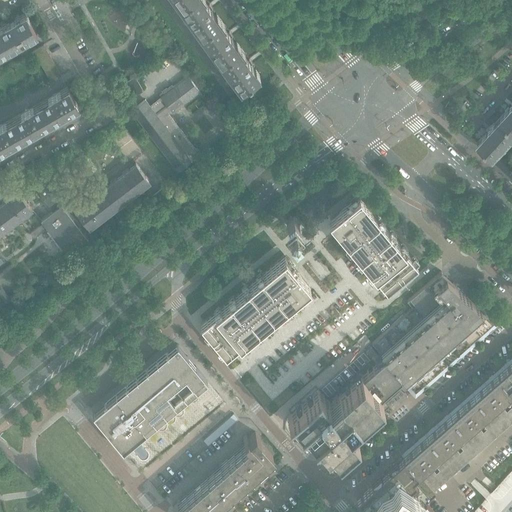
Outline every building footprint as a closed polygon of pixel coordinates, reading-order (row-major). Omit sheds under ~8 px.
[(212,8),(210,4),(209,3),(207,4),(204,0),(188,0),(180,6),(200,34),(221,19),(216,13),(215,14),(214,13),(211,9),(212,8)] [(25,12),(10,21),(0,26),(0,31),(9,48),(37,33),(25,12)] [(232,35),(230,32),(229,31),(227,32),(224,28),(224,27),(225,25),(221,19),(200,34),(220,62),(241,47),(236,41),(234,42),(234,41),(233,41),(230,37),(232,35)] [(0,31),(0,53),(9,48),(0,31)] [(46,50),(43,44),(33,50),(36,55),(46,50)] [(241,47),(220,62),(240,90),(243,88),(248,85),(247,84),(259,76),(258,75),(259,74),(255,69),(254,69),(253,68),(250,64),(252,63),(252,62),(249,58),(247,59),(244,55),(243,54),(245,53),(241,47)] [(39,61),(49,55),(46,50),(36,55),(39,61)] [(42,66),(52,60),(49,55),(39,61),(42,66)] [(45,71),(55,65),(52,60),(42,66),(45,71)] [(55,65),(45,71),(47,76),(58,70),(55,65)] [(61,75),(58,70),(47,76),(51,81),(61,75)] [(192,162),(202,154),(196,148),(195,149),(167,113),(171,110),(172,111),(186,101),(185,100),(198,91),(199,91),(187,75),(187,76),(175,86),(174,85),(161,96),(162,97),(150,106),(145,100),(146,100),(145,99),(131,110),(131,111),(132,111),(143,125),(142,125),(143,126),(143,125),(154,140),(154,141),(155,140),(166,155),(165,155),(166,156),(167,155),(178,170),(177,170),(177,171),(191,160),(192,162)] [(123,83),(128,91),(131,96),(142,89),(135,76),(123,83)] [(51,122),(66,113),(79,106),(68,87),(40,102),(51,122)] [(24,137),(36,131),(51,122),(40,102),(13,118),(24,137)] [(511,104),(509,108),(500,118),(511,129),(511,104)] [(0,151),(12,144),(24,137),(13,118),(0,125),(0,151)] [(511,129),(500,118),(490,128),(478,142),(494,156),(511,136),(511,129)] [(135,162),(83,203),(82,202),(78,205),(79,206),(77,207),(77,206),(76,207),(76,208),(75,208),(89,227),(100,219),(100,218),(111,210),(112,210),(112,209),(124,200),(125,200),(124,200),(136,191),(137,191),(137,190),(148,182),(150,181),(135,162)] [(89,227),(75,208),(51,176),(38,186),(40,189),(38,191),(52,211),(41,220),(67,254),(87,238),(82,232),(89,227)] [(167,191),(174,186),(171,182),(164,187),(152,197),(155,200),(156,200),(167,191)] [(17,190),(0,203),(0,232),(32,208),(17,190)] [(347,204),(328,220),(346,241),(343,244),(348,250),(351,247),(358,255),(355,258),(360,263),(363,261),(369,269),(366,271),(371,277),(374,275),(381,283),(378,285),(383,291),(386,289),(386,290),(417,265),(416,264),(419,262),(414,255),(411,258),(404,250),(407,248),(403,242),(400,244),(393,236),(396,234),(391,228),(388,230),(382,222),(384,220),(379,214),(377,216),(359,194),(356,196),(354,193),(345,201),(347,204)] [(293,216),(287,220),(286,222),(292,229),(299,223),(293,216)] [(39,234),(35,229),(30,233),(33,237),(34,238),(35,237),(39,234)] [(202,328),(199,330),(207,339),(210,337),(216,344),(213,346),(221,356),(224,354),(225,356),(240,344),(243,346),(249,341),(246,339),(254,332),(257,335),(263,330),(260,327),(268,321),(270,323),(276,318),(274,316),(282,309),(284,312),(290,307),(288,304),(310,286),(294,267),(297,265),(289,256),(286,258),(285,256),(263,274),(261,271),(255,276),(257,279),(249,285),(247,282),(241,287),(243,290),(235,297),(233,294),(227,299),(229,302),(221,308),(219,306),(213,310),(215,313),(200,325),(202,328)] [(372,343),(318,390),(318,389),(287,416),(288,418),(291,415),(300,425),(299,425),(300,426),(299,427),(303,432),(307,428),(312,433),(312,435),(311,435),(316,440),(320,436),(324,442),(325,443),(324,444),(328,448),(332,445),(336,450),(337,451),(339,453),(346,453),(495,322),(483,311),(453,284),(454,283),(441,271),(407,301),(412,307),(371,343),(372,343)] [(0,287),(0,295),(6,303),(9,300),(0,287)] [(207,380),(177,344),(92,414),(122,450),(146,430),(144,428),(204,378),(206,380),(207,380)] [(469,460),(491,441),(477,425),(476,423),(479,420),(481,422),(487,429),(485,430),(493,439),(511,422),(511,417),(499,402),(502,399),(504,401),(509,406),(511,403),(511,407),(509,410),(511,413),(511,361),(403,457),(418,473),(434,491),(444,482),(428,464),(431,461),(433,463),(439,470),(438,471),(446,480),(467,462),(453,445),(452,443),(455,440),(457,442),(463,449),(462,451),(469,460)] [(173,508),(176,511),(210,511),(265,464),(273,457),(257,439),(259,437),(255,432),(249,438),(246,435),(243,438),(247,442),(173,508)] [(418,473),(403,457),(398,461),(396,459),(387,467),(389,469),(382,476),(380,474),(371,481),(373,483),(356,498),(359,501),(357,503),(365,511),(367,510),(368,511),(432,511),(431,511),(433,509),(426,501),(430,497),(416,481),(412,478),(418,473)] [(511,511),(511,469),(496,486),(494,489),(487,496),(485,498),(475,509),(472,511),(511,511)]
